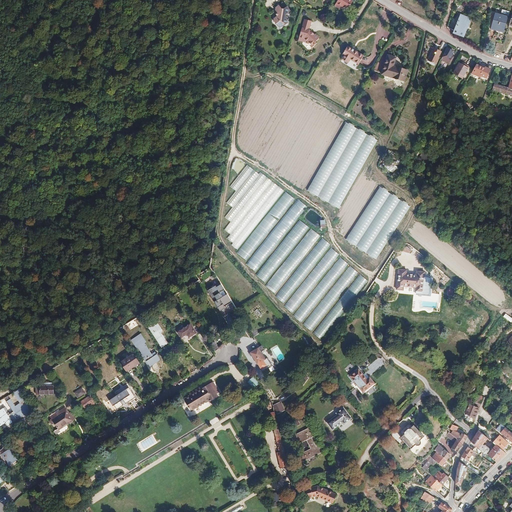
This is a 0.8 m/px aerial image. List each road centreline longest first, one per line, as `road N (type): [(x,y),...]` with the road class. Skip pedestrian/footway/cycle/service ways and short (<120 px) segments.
road 1 (track): [(0,382),(200,265),(229,0)]
road 2 (unknown): [(78,511),(254,405),(273,486)]
road 3 (residential): [(0,504),(236,356)]
road 4 (track): [(254,0),(216,238)]
road 5 (unknown): [(126,0),(79,99),(0,188)]
road 6 (track): [(0,88),(219,118)]
road 7 (track): [(229,149),(327,217),(331,239),(373,277)]
road 8 (track): [(243,64),(251,75),(282,77),(385,139)]
road 9 (residential): [(379,0),(470,53),(511,67)]
